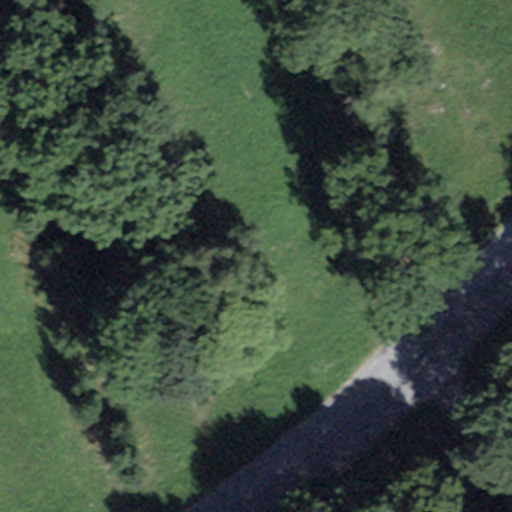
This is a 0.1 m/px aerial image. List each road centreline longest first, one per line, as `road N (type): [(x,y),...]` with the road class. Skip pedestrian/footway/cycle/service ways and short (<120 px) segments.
road 1 (tertiary): [(511,244),(342,420),(223,511)]
road 2 (track): [(468,511),(423,341)]
